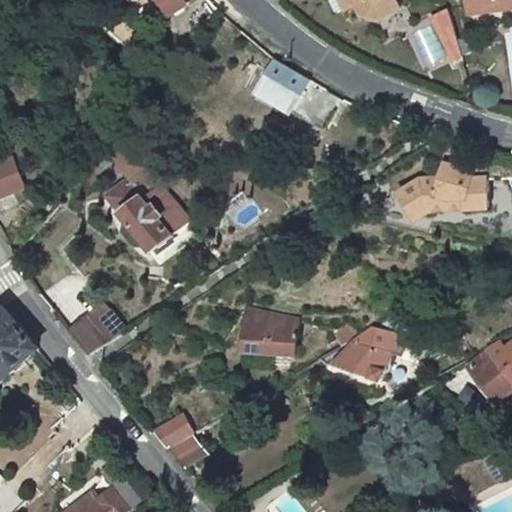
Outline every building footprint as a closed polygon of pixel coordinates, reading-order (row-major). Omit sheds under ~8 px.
[(187,4),(191,0),(159,0),(169,15),(173,14),(184,8),(187,4)] [(323,0),(327,8),(339,2),(344,13),(368,21),(391,10),(387,0),(323,0)] [(511,0),(467,0),(469,14),(488,12),(491,6),(497,6),(502,11),(511,10),(511,0)] [(160,23),(108,6),(99,33),(150,51),(160,23)] [(434,13),(450,62),(469,56),(453,7),(434,13)] [(434,23),(416,29),(428,66),(447,60),(434,23)] [(261,96),(332,132),(351,96),(280,59),(261,96)] [(158,167),(132,139),(122,147),(148,177),(158,167)] [(11,160),(0,164),(0,197),(22,188),(11,160)] [(438,207),(493,203),(491,172),(474,173),(474,168),(461,168),(461,162),(445,161),(444,175),(426,176),(402,192),(421,219),(438,207)] [(199,211),(158,167),(148,177),(114,206),(130,225),(127,229),(126,233),(135,244),(141,243),(144,241),(153,252),(171,237),(170,235),(199,211)] [(62,198),(53,191),(44,202),(52,209),(62,198)] [(125,332),(103,305),(85,319),(106,345),(125,332)] [(375,322),(404,332),(411,311),(399,307),(375,322)] [(0,315),(0,372),(4,378),(38,348),(6,311),(0,315)] [(251,311),(249,348),(297,350),(299,314),(251,311)] [(88,356),(106,345),(85,319),(68,332),(88,356)] [(340,359),(380,378),(394,344),(401,346),(404,338),(369,326),(325,352),(328,360),(340,359)] [(511,342),(505,349),(497,341),(464,361),(500,401),(511,391),(511,342)] [(197,432),(199,430),(187,411),(158,430),(170,448),(197,432)] [(79,446),(96,434),(79,414),(63,427),(79,446)] [(170,448),(186,467),(209,453),(197,432),(170,448)] [(511,476),(498,454),(458,478),(474,505),(511,482),(511,476)] [(102,500),(84,511),(125,511),(134,506),(118,482),(99,495),(102,500)]
